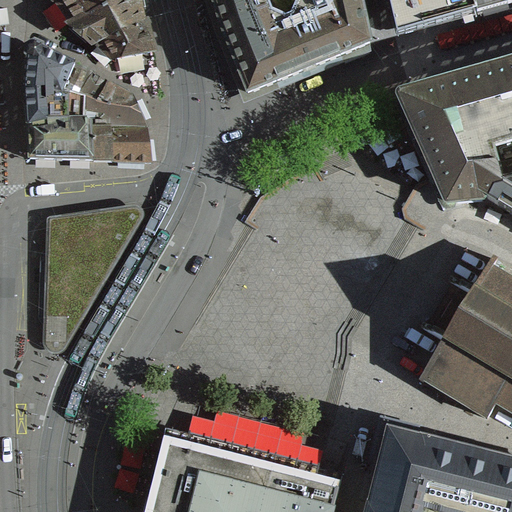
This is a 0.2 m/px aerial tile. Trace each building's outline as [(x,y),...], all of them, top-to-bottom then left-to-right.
[(144,20),(139,0),(60,0),(56,2),(60,9),(70,23),(80,32),(96,45),(122,28),(144,20)] [(212,0),(221,28),(248,94),(309,69),(370,44),(359,0),(212,0)] [(473,14),(477,13),(473,0),(388,0),(396,37),(407,34),(473,14)] [(511,0),(473,0),(477,13),(511,2),(511,0)] [(154,51),(146,19),(144,20),(122,28),(96,45),(111,59),(123,57),(154,51)] [(50,160),(94,161),(91,129),(93,129),(93,126),(145,127),(136,108),(131,98),(125,112),(97,103),(95,105),(80,98),(79,100),(61,97),(74,67),(45,54),(43,53),(42,49),(35,46),(27,50),(26,58),(29,60),(26,91),(28,112),(30,159),(50,160)] [(511,60),(510,60),(509,60),(410,88),(402,90),(400,92),(398,94),(397,96),(396,99),(395,101),(396,104),(412,141),(430,180),(436,194),(442,191),(447,203),(487,199),(495,186),(503,184),(501,179),(511,176),(511,60)] [(61,97),(79,100),(80,98),(93,76),(79,70),(74,67),(61,97)] [(80,98),(95,105),(97,103),(107,85),(98,80),(93,76),(80,98)] [(112,88),(107,85),(97,103),(125,112),(131,98),(112,88)] [(113,162),(110,130),(93,129),(91,129),(94,161),(100,161),(113,162)] [(148,138),(147,129),(110,130),(113,162),(151,163),(148,138)] [(511,182),(503,184),(495,186),(487,199),(511,213),(511,182)] [(58,356),(65,351),(143,219),(143,211),(138,207),(134,206),(52,216),(47,219),(44,344),(46,351),(58,356)] [(511,280),(493,269),(497,261),(493,258),(474,290),(452,277),(449,282),(458,287),(439,319),(433,328),(424,323),(421,328),(443,341),(420,380),(424,383),(425,381),(488,418),(497,403),(511,412),(511,280)] [(322,468),(161,429),(140,511),(328,511),(338,472),(322,468)] [(362,497),(358,511),(511,511),(511,463),(475,454),(379,432),(362,497)]
